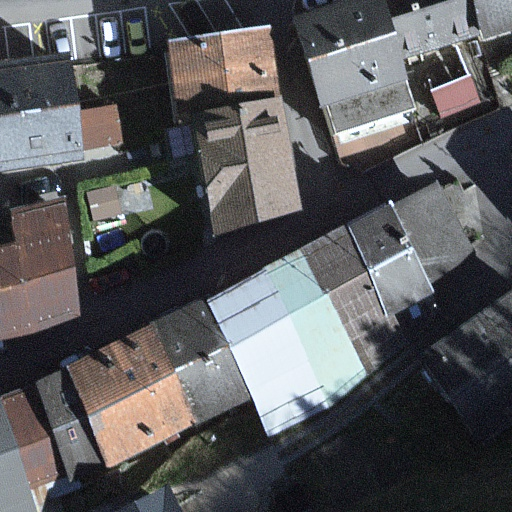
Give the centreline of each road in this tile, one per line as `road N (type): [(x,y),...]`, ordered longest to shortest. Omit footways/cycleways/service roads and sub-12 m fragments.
road 1 (residential): [(334,203),(0,366)]
road 2 (track): [(438,328),(220,511)]
road 3 (residential): [(478,141),(501,180),(503,241),(470,299),(438,328)]
road 4 (residential): [(334,203),(268,0)]
road 5 (residential): [(478,141),(334,203)]
